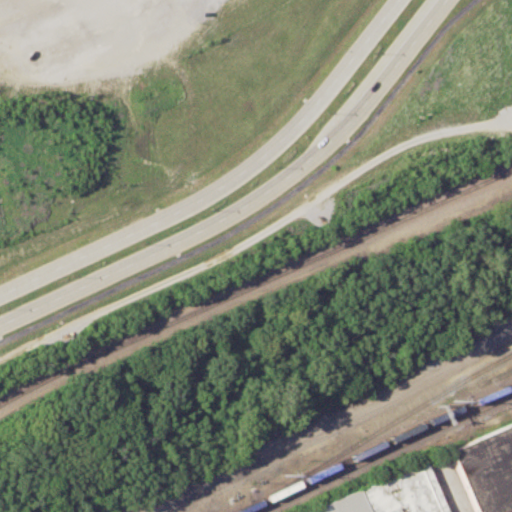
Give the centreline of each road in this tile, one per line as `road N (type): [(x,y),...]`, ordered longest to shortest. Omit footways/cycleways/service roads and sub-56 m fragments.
road 1 (track): [(511,120),(393,148),(248,241),(0,357)]
road 2 (secondary): [(0,321),(271,188),(325,143),(443,0)]
road 3 (secondary): [(394,0),(259,155),(161,217),(0,293)]
